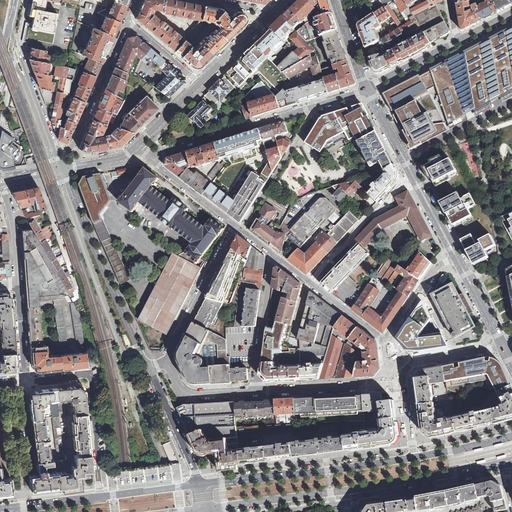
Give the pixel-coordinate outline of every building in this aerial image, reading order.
[(201,20),(203,5),(177,0),(144,0),(136,19),(174,51),(184,40),(176,33),(176,32),(174,30),(173,30),(162,22),(162,21),(159,20),(152,14),(152,12),(154,9),(157,9),(162,11),(164,13),(172,14),(172,15),(173,16),(175,16),(176,16),(176,15),(187,17),(187,18),(188,19),(190,19),(191,19),(191,18),(201,20)] [(317,10),(315,8),(307,0),(302,0),(300,3),(292,11),(303,21),(304,23),(306,25),(307,23),(309,22),(313,21),(312,19),(313,19),(312,17),(311,17),(310,16),(313,13),(315,20),(320,18),(318,13),(317,10)] [(319,2),(326,0),(307,0),(315,8),(320,3),(319,2)] [(320,18),(332,14),(330,7),(327,0),(326,0),(319,2),(320,3),(321,7),(319,7),(319,8),(319,9),(320,13),(318,13),(320,18)] [(419,24),(414,16),(408,7),(403,0),(395,0),(395,1),(401,13),(402,12),(408,23),(399,29),(403,33),(419,24)] [(489,17),(499,12),(494,2),(492,0),(485,0),(487,3),(485,5),(484,4),(481,6),(481,7),(478,8),(476,3),(475,1),(471,2),(473,10),(479,22),(489,17)] [(511,5),(511,0),(496,0),(494,2),(499,12),(510,6),(511,5)] [(77,21),(80,7),(62,3),(61,3),(59,2),(54,1),(54,4),(61,5),(59,14),(48,12),(49,8),(45,7),(33,5),(30,4),(27,15),(35,17),(34,20),(33,24),(26,23),(24,31),(22,41),(27,42),(26,46),(46,50),(71,55),(71,52),(72,50),(77,21)] [(107,17),(119,23),(127,6),(114,1),(111,9),(110,9),(109,12),(109,13),(107,17)] [(431,7),(427,1),(415,7),(414,5),(415,4),(414,3),(408,7),(414,16),(431,7)] [(479,22),(473,10),(466,14),(464,8),(470,7),(469,2),(457,4),(461,30),(463,31),(479,22)] [(80,7),(77,21),(95,29),(100,20),(102,15),(97,13),(97,12),(106,9),(107,7),(87,3),(86,3),(86,4),(85,9),(80,7)] [(425,34),(431,43),(440,39),(449,34),(450,31),(442,16),(436,4),(431,7),(414,16),(419,24),(422,30),(425,34)] [(217,31),(226,41),(243,23),(245,22),(245,21),(245,19),(245,17),(245,16),(244,15),(243,14),(241,13),(240,13),(238,13),(236,13),(235,14),(230,19),(227,16),(223,11),(221,10),(218,9),(218,8),(211,7),(203,5),(201,20),(212,22),(213,21),(219,28),(217,31)] [(385,7),(391,17),(393,20),(396,18),(388,5),(385,7)] [(374,14),(380,24),(391,17),(385,7),(374,14)] [(288,14),(284,18),(295,29),(303,21),(292,11),(288,14)] [(325,36),(338,31),(333,18),(332,14),(320,18),(315,20),(317,24),(316,24),(317,28),(316,28),(315,29),(316,32),(319,31),(321,37),(325,36)] [(383,33),(384,32),(383,31),(382,28),(382,27),(380,24),(374,14),(360,24),(359,25),(359,26),(359,27),(361,34),(366,49),(380,42),(380,41),(377,32),(375,32),(376,29),(377,30),(377,29),(378,30),(380,28),(382,31),(383,33)] [(99,31),(113,37),(119,23),(107,17),(102,15),(100,20),(104,21),(99,31)] [(272,30),(283,41),(287,38),(287,39),(288,38),(291,36),(290,35),(291,34),(292,34),(294,33),(293,32),(296,29),(295,29),(284,18),(273,29),(272,30)] [(113,37),(99,31),(95,29),(77,21),(72,50),(102,63),(104,57),(100,55),(107,41),(111,43),(113,37)] [(307,23),(306,25),(304,26),(299,31),(298,32),(308,42),(315,39),(309,22),(307,23)] [(188,35),(193,40),(204,28),(198,23),(188,35)] [(403,34),(399,37),(400,39),(402,38),(402,37),(403,36),(404,39),(406,38),(407,38),(420,31),(422,30),(419,24),(403,33),(403,34)] [(511,28),(507,31),(507,28),(496,34),(488,38),(488,40),(489,39),(489,40),(488,41),(481,44),(481,42),(472,46),(471,47),(468,48),(463,51),(463,53),(456,57),(446,62),(438,66),(430,71),(418,77),(412,81),(385,95),(386,97),(387,99),(389,102),(390,104),(394,111),(396,115),(399,122),(404,131),(410,144),(411,145),(413,148),(439,135),(447,131),(445,128),(445,126),(447,125),(450,123),(453,121),(464,115),(471,111),(475,109),(491,101),(497,98),(497,97),(500,95),(501,96),(511,90),(511,28)] [(200,45),(211,56),(226,41),(217,31),(215,29),(207,38),(206,37),(199,44),(200,45)] [(403,33),(399,29),(387,37),(390,43),(396,39),(399,37),(403,34),(403,33)] [(273,62),(277,58),(276,56),(275,58),(274,57),(274,58),(272,57),(271,56),(285,43),(283,41),(272,30),(269,33),(269,34),(261,42),(260,42),(256,45),(256,46),(273,62)] [(335,65),(348,61),(345,52),(338,31),(325,36),(327,42),(324,43),(330,59),(332,58),(335,65)] [(316,50),(308,42),(298,32),(291,38),(301,48),(296,53),(303,61),(311,56),(311,54),(316,50)] [(431,43),(425,34),(422,35),(418,37),(417,37),(414,38),(414,40),(411,42),(410,41),(404,45),(404,44),(399,46),(400,47),(393,50),(394,51),(400,63),(409,59),(424,51),(426,50),(433,46),(431,43)] [(119,54),(116,61),(133,73),(139,59),(148,48),(139,40),(135,37),(133,38),(133,39),(128,40),(128,39),(126,39),(119,54)] [(387,50),(389,52),(394,51),(393,50),(391,46),(390,43),(387,37),(380,41),(380,42),(384,51),(387,50)] [(174,51),(193,68),(198,68),(211,56),(200,45),(195,50),(193,49),(193,48),(184,40),(174,51)] [(46,50),(26,46),(24,46),(25,49),(31,50),(29,59),(44,62),(45,58),(48,59),(49,55),(47,55),(47,54),(45,54),(46,50)] [(255,76),(261,81),(277,97),(285,90),(292,82),(289,79),(283,73),(273,62),(256,46),(228,74),(230,76),(227,79),(235,88),(239,92),(255,76)] [(273,62),(283,73),(303,61),(296,53),(289,47),(289,46),(286,49),(284,51),(289,57),(283,63),(278,58),(277,58),(273,62)] [(163,60),(148,48),(139,59),(154,71),(163,60)] [(83,72),(96,76),(102,63),(72,50),(71,52),(76,55),(76,56),(84,59),(84,60),(87,62),(83,72)] [(389,52),(370,59),(370,61),(374,71),(380,74),(400,63),(394,51),(389,52)] [(303,61),(283,73),(289,79),(293,77),(311,67),(315,76),(323,74),(322,70),(318,57),(312,58),(311,56),(303,61)] [(44,62),(29,59),(33,72),(47,74),(49,66),(50,67),(49,71),(55,72),(55,76),(60,77),(66,78),(70,80),(72,81),(75,69),(69,67),(44,62)] [(106,85),(104,89),(122,99),(126,102),(141,79),(133,73),(116,61),(114,65),(110,74),(106,85)] [(337,75),(341,89),(356,85),(356,84),(352,72),(348,61),(335,65),(334,66),(335,69),(337,70),(339,69),(341,73),(337,75)] [(154,87),(168,97),(186,80),(186,79),(168,64),(162,70),(167,75),(154,87)] [(47,74),(33,72),(40,88),(52,90),(53,86),(54,84),(50,83),(50,80),(53,81),(53,82),(54,82),(55,76),(47,74)] [(78,84),(90,89),(96,76),(83,72),(78,84)] [(323,74),(329,93),(335,91),(341,89),(337,75),(336,73),(335,74),(336,75),(329,77),(328,72),(323,74)] [(292,82),(285,90),(298,103),(306,100),(312,99),(329,93),(323,74),(315,76),(317,82),(314,82),(314,83),(299,88),(298,85),(293,77),(289,79),(292,82)] [(60,77),(58,92),(63,93),(66,78),(60,77)] [(205,96),(219,110),(221,108),(222,106),(222,105),(222,104),(221,102),(227,96),(235,88),(227,79),(225,77),(221,80),(214,87),(205,96)] [(145,96),(154,87),(141,79),(126,102),(122,99),(115,114),(115,117),(112,123),(111,125),(117,127),(133,132),(155,111),(154,110),(154,106),(155,105),(145,96)] [(281,109),(277,97),(261,81),(246,96),(249,99),(252,96),(253,94),(258,99),(259,101),(258,101),(258,100),(255,100),(254,100),(248,102),(249,104),(253,117),(281,109)] [(73,97),(85,102),(90,89),(78,84),(77,85),(78,85),(76,90),(75,89),(75,90),(76,91),(75,92),(74,92),(74,93),(75,93),(73,97)] [(52,90),(40,88),(45,103),(54,105),(61,106),(62,100),(63,97),(63,93),(58,92),(55,91),(52,90)] [(115,114),(122,99),(104,89),(103,91),(100,98),(97,105),(110,111),(115,114)] [(285,90),(277,97),(281,109),(298,103),(285,90)] [(67,109),(79,115),(85,102),(73,97),(72,101),(70,101),(69,103),(70,104),(70,105),(64,103),(65,101),(62,100),(61,106),(65,108),(67,109)] [(210,119),(207,115),(213,109),(210,106),(209,107),(204,102),(196,110),(190,116),(191,117),(190,118),(193,121),(194,121),(195,121),(196,121),(202,127),(202,128),(203,127),(204,128),(205,128),(206,128),(207,127),(207,126),(207,125),(207,124),(207,123),(208,122),(207,122),(210,119)] [(243,106),(247,119),(253,117),(249,104),(243,106)] [(334,113),(349,141),(356,137),(357,139),(375,129),(371,122),(366,111),(362,104),(343,110),(334,113)] [(61,106),(54,105),(51,120),(58,138),(60,127),(62,117),(65,108),(61,106)] [(97,105),(90,120),(104,124),(110,111),(97,105)] [(67,119),(76,123),(79,115),(67,109),(65,114),(68,115),(67,119)] [(313,149),(314,148),(321,153),(323,149),(325,150),(339,142),(341,145),(349,141),(334,113),(328,115),(322,117),(306,143),(311,146),(313,149)] [(60,127),(72,131),(76,123),(67,119),(62,117),(60,127)] [(90,120),(84,133),(92,135),(100,134),(104,124),(90,120)] [(194,121),(193,121),(194,122),(193,124),(199,130),(202,127),(196,121),(195,121),(194,121)] [(272,126),(275,137),(277,136),(277,135),(288,132),(284,122),(272,126)] [(264,145),(277,141),(275,137),(272,126),(259,130),(264,145)] [(59,140),(67,144),(72,131),(60,127),(58,138),(59,140)] [(119,146),(133,132),(117,127),(110,134),(105,135),(104,136),(93,138),(92,135),(84,133),(77,150),(83,152),(101,149),(114,147),(119,146)] [(375,129),(357,139),(358,142),(362,149),(381,139),(378,134),(375,129)] [(240,173),(262,189),(263,187),(265,185),(263,183),(267,177),(269,178),(273,172),(267,151),(264,145),(259,130),(233,138),(240,160),(245,158),(246,163),(240,173)] [(14,162),(17,162),(19,158),(19,152),(21,151),(20,146),(3,134),(0,150),(0,166),(0,167),(2,168),(4,168),(15,166),(14,164),(14,162)] [(278,146),(282,157),(292,141),(286,137),(285,140),(277,142),(278,146)] [(216,143),(221,159),(224,161),(228,163),(240,160),(233,138),(216,143)] [(381,139),(362,149),(368,160),(387,150),(384,145),(381,139)] [(473,178),(478,177),(471,142),(460,144),(463,156),(469,155),(470,160),(473,178)] [(188,152),(191,163),(193,168),(197,166),(197,168),(207,164),(208,165),(212,164),(212,163),(212,162),(221,159),(216,143),(213,144),(205,147),(188,152)] [(267,151),(273,172),(282,157),(278,146),(277,147),(277,148),(267,151)] [(387,152),(387,150),(368,160),(371,167),(378,163),(383,165),(384,168),(385,170),(393,165),(392,163),(391,161),(390,158),(387,153),(387,152)] [(181,178),(188,169),(190,167),(189,163),(191,163),(188,152),(168,159),(166,166),(181,178)] [(444,162),(441,155),(430,161),(431,164),(423,168),(425,172),(427,176),(431,174),(433,177),(432,178),(436,187),(451,179),(449,175),(457,171),(450,159),(444,162)] [(214,169),(220,173),(223,170),(217,165),(214,169)] [(378,181),(388,190),(393,185),(397,181),(398,179),(398,177),(399,176),(399,174),(398,172),(398,171),(397,170),(394,165),(393,165),(385,170),(384,171),(386,174),(384,176),(383,175),(378,181)] [(139,170),(141,170),(141,167),(112,172),(113,179),(120,178),(119,176),(140,172),(139,170)] [(185,252),(179,256),(202,268),(203,269),(207,262),(201,258),(204,255),(203,255),(218,235),(219,235),(224,228),(211,219),(206,225),(206,226),(205,227),(186,212),(189,208),(175,197),(172,201),(152,186),(153,185),(154,186),(155,184),(156,186),(158,183),(156,182),(159,178),(146,169),(141,176),(126,196),(125,196),(120,203),(133,213),(139,205),(138,205),(140,203),(159,218),(158,218),(173,229),(193,243),(191,246),(190,245),(185,252)] [(181,178),(204,195),(212,183),(213,183),(209,180),(198,172),(196,175),(188,169),(181,178)] [(229,212),(242,222),(245,216),(262,189),(240,173),(230,188),(229,188),(225,193),(212,183),(204,195),(215,203),(228,214),(229,212)] [(80,185),(94,223),(102,220),(100,215),(111,200),(102,174),(84,177),(80,185)] [(355,180),(377,202),(388,190),(378,181),(375,177),(373,176),(366,178),(355,180)] [(128,187),(127,187),(132,180),(130,178),(127,179),(120,188),(125,192),(128,187)] [(338,185),(347,194),(350,196),(355,190),(349,185),(348,186),(345,184),(345,183),(338,185)] [(332,195),(340,202),(347,194),(338,185),(332,187),(337,190),(332,195)] [(30,211),(46,208),(38,186),(26,189),(29,204),(32,203),(33,206),(29,207),(29,208),(30,211)] [(422,241),(431,235),(406,188),(403,189),(395,197),(401,206),(381,217),(382,217),(380,218),(380,217),(374,219),(355,240),(358,243),(363,248),(370,242),(370,241),(371,240),(372,240),(378,234),(379,232),(382,229),(387,227),(387,226),(389,225),(389,226),(399,220),(400,219),(400,220),(406,217),(405,216),(407,216),(408,215),(410,219),(411,219),(412,223),(417,233),(418,233),(420,236),(419,236),(422,241)] [(29,205),(29,204),(26,189),(12,192),(13,195),(16,201),(20,207),(29,205)] [(460,199),(458,194),(442,203),(449,216),(453,225),(472,215),(468,209),(474,206),(469,195),(460,199)] [(288,236),(297,247),(299,249),(311,236),(320,227),(337,243),(340,241),(353,227),(354,225),(358,221),(359,221),(360,220),(351,212),(350,211),(345,216),(344,215),(343,215),(342,215),(341,216),(336,211),(336,210),(336,209),(336,207),(335,206),(327,198),(321,198),(291,229),(283,222),(280,227),(278,232),(286,234),(288,236)] [(250,230),(270,246),(278,232),(280,227),(273,221),(268,227),(265,224),(268,220),(270,221),(277,210),(266,204),(260,213),(264,217),(264,218),(262,217),(261,219),(262,220),(261,221),(257,218),(250,230)] [(34,233),(40,230),(34,220),(47,216),(45,210),(33,213),(32,211),(30,212),(25,216),(34,233)] [(351,212),(360,220),(362,218),(354,210),(351,212)] [(511,210),(500,217),(511,240),(511,210)] [(102,220),(94,223),(96,228),(100,237),(104,246),(119,278),(121,283),(130,280),(104,220),(102,220)] [(47,226),(40,229),(46,241),(52,238),(47,226)] [(318,242),(329,252),(334,247),(333,246),(335,244),(336,245),(337,243),(320,227),(311,236),(318,242)] [(70,303),(72,302),(67,294),(69,294),(61,280),(56,271),(50,261),(45,252),(40,242),(34,233),(33,234),(31,229),(22,230),(23,237),(24,247),(28,307),(39,306),(53,304),(60,303),(70,303)] [(40,242),(45,239),(40,230),(34,233),(40,242)] [(281,255),(288,236),(286,234),(278,232),(270,246),(281,255)] [(477,245),(472,235),(461,240),(462,242),(472,260),(474,265),(489,257),(485,251),(496,245),(491,235),(480,240),(481,243),(477,245)] [(247,261),(252,246),(239,236),(232,249),(241,256),(243,255),(246,257),(245,259),(247,261)] [(45,252),(50,249),(45,239),(40,242),(45,252)] [(9,259),(8,241),(1,240),(1,244),(0,246),(0,256),(3,257),(9,259)] [(301,269),(308,275),(326,255),(329,252),(318,242),(306,255),(299,249),(288,260),(301,269)] [(363,248),(358,243),(356,247),(344,259),(343,261),(343,260),(332,272),(321,284),(326,289),(327,289),(329,291),(331,293),(368,254),(369,255),(369,253),(363,248)] [(247,289),(261,290),(266,256),(261,253),(257,250),(252,246),(247,261),(237,287),(242,288),(247,289)] [(288,260),(299,249),(297,247),(286,258),(288,260)] [(50,261),(56,258),(50,249),(45,252),(50,261)] [(206,299),(208,299),(224,303),(231,304),(237,287),(247,261),(245,259),(241,256),(232,249),(229,255),(225,264),(218,277),(206,299)] [(407,271),(420,280),(425,273),(426,273),(427,271),(427,270),(431,262),(419,251),(416,257),(418,258),(411,268),(410,267),(407,271)] [(202,268),(179,256),(174,254),(140,320),(167,335),(202,268)] [(397,289),(408,297),(413,290),(418,283),(420,280),(407,271),(402,267),(398,265),(387,257),(388,257),(387,256),(381,264),(375,274),(397,289)] [(56,271),(61,268),(56,258),(50,261),(56,271)] [(278,290),(281,291),(281,286),(286,287),(291,276),(279,267),(275,268),(273,288),(278,290)] [(56,271),(61,280),(68,276),(70,275),(69,271),(68,271),(64,273),(61,268),(56,271)] [(61,280),(69,294),(74,291),(68,281),(71,280),(68,276),(61,280)] [(291,276),(286,287),(284,292),(290,294),(289,299),(283,298),(298,302),(303,285),(291,276)] [(432,295),(455,338),(476,327),(468,312),(472,311),(464,296),(461,298),(453,283),(432,295)] [(381,331),(383,333),(386,330),(390,324),(408,297),(397,289),(397,291),(399,292),(396,297),(398,298),(396,300),(394,299),(384,314),(383,313),(383,314),(379,312),(378,314),(369,307),(380,291),(369,284),(364,291),(362,294),(352,309),(365,319),(381,331)] [(242,288),(237,287),(231,304),(238,306),(242,288)] [(244,321),(236,320),(235,327),(242,326),(242,327),(256,326),(258,314),(260,297),(261,290),(247,289),(245,304),(246,304),(245,307),(243,307),(243,310),(245,310),(244,321)] [(335,328),(343,316),(311,291),(310,292),(298,339),(300,339),(321,346),(328,347),(332,334),(334,327),(335,328)] [(0,293),(0,323),(0,328),(14,327),(11,297),(7,297),(7,293),(0,293)] [(291,325),(298,302),(283,298),(277,321),(291,325)] [(194,322),(226,339),(226,327),(226,325),(225,324),(225,322),(224,321),(222,320),(220,319),(223,312),(220,310),(224,303),(208,299),(203,310),(202,311),(201,312),(202,312),(199,317),(196,323),(194,322)] [(76,344),(84,343),(80,314),(73,302),(72,302),(70,303),(76,344)] [(59,340),(60,346),(67,345),(60,303),(53,304),(59,340)] [(29,326),(40,325),(39,306),(28,307),(29,326)] [(431,318),(424,306),(417,310),(411,320),(399,339),(404,344),(410,349),(420,348),(427,347),(444,346),(443,336),(417,339),(418,336),(431,318)] [(350,339),(358,328),(343,316),(335,328),(350,339)] [(287,340),(291,325),(277,321),(274,321),(271,320),(269,319),(268,325),(266,340),(265,347),(282,348),(282,344),(283,339),(287,340)] [(197,385),(232,383),(232,381),(231,369),(231,363),(230,357),(227,357),(226,339),(194,322),(179,352),(178,354),(178,356),(178,357),(178,359),(179,361),(181,368),(182,367),(184,372),(183,372),(187,379),(189,382),(190,383),(193,384),(195,385),(197,385)] [(31,346),(42,345),(40,325),(29,326),(31,346)] [(14,327),(0,328),(2,354),(16,353),(14,327)] [(365,362),(358,362),(355,377),(374,376),(381,368),(380,363),(378,349),(377,342),(375,340),(358,328),(350,339),(364,349),(365,361),(365,362)] [(346,344),(345,344),(341,341),(339,340),(332,334),(328,347),(326,355),(325,360),(319,379),(335,378),(355,377),(358,362),(360,354),(359,354),(358,353),(350,348),(346,344)] [(321,346),(300,339),(300,349),(300,350),(322,349),(321,346)] [(35,372),(61,369),(60,355),(45,356),(45,354),(46,354),(45,345),(42,345),(31,346),(32,366),(35,365),(35,372)] [(322,349),(300,350),(301,357),(326,355),(328,347),(321,346),(322,349)] [(282,352),(282,348),(265,347),(264,358),(263,358),(263,363),(279,362),(279,366),(301,365),(301,357),(300,350),(300,349),(289,348),(290,352),(282,352)] [(77,367),(87,366),(85,352),(60,355),(61,369),(77,367)] [(0,361),(0,375),(11,374),(17,367),(17,360),(16,353),(2,354),(3,361),(0,361)] [(464,363),(443,367),(446,381),(447,390),(450,390),(451,390),(452,391),(453,392),(454,392),(455,392),(456,392),(458,392),(459,392),(461,391),(462,390),(463,389),(464,388),(465,387),(465,386),(466,385),(466,384),(485,380),(491,390),(495,388),(498,392),(511,385),(501,366),(498,362),(492,359),(485,359),(464,363)] [(301,365),(302,380),(319,379),(325,360),(323,360),(320,362),(320,363),(301,365)] [(279,362),(263,363),(262,363),(261,375),(262,375),(263,376),(266,380),(267,382),(302,380),(301,365),(279,366),(279,362)] [(429,379),(430,384),(446,381),(443,367),(426,370),(426,372),(435,370),(436,379),(429,379)] [(232,381),(248,380),(248,368),(231,369),(232,381)] [(419,404),(432,403),(431,393),(432,393),(431,386),(430,386),(430,384),(429,379),(436,379),(435,370),(428,371),(426,372),(426,374),(426,376),(427,377),(416,378),(419,404)] [(508,420),(511,418),(511,386),(511,385),(498,392),(488,397),(489,403),(492,402),(492,401),(500,397),(504,405),(498,407),(498,406),(490,408),(491,409),(494,423),(508,420)] [(74,414),(87,413),(85,391),(78,386),(56,388),(59,416),(66,415),(65,400),(71,399),(71,404),(73,403),(74,414)] [(31,420),(43,418),(42,406),(43,405),(44,405),(45,404),(45,402),(50,401),(52,417),(59,416),(56,388),(38,390),(39,391),(36,391),(30,392),(29,393),(30,402),(29,402),(31,420)] [(382,419),(396,417),(394,408),(394,401),(383,402),(382,394),(376,395),(375,395),(367,395),(363,395),(364,411),(364,412),(381,409),(382,419)] [(313,398),(295,399),(296,414),(302,414),(302,418),(310,418),(310,423),(338,422),(342,422),(350,421),(365,421),(364,412),(364,411),(363,395),(347,396),(313,398)] [(275,400),(277,425),(290,424),(292,424),(296,424),(296,414),(295,399),(275,400)] [(238,427),(277,425),(275,400),(265,401),(265,404),(261,404),(250,404),(250,401),(235,402),(238,427)] [(419,405),(423,432),(431,438),(434,437),(447,434),(457,432),(453,414),(450,400),(432,403),(419,404),(419,405)] [(229,452),(240,450),(238,437),(238,427),(235,402),(226,402),(188,405),(185,405),(178,408),(190,435),(202,430),(206,439),(210,440),(226,438),(229,452)] [(485,425),(494,423),(491,409),(486,410),(487,411),(483,412),(483,411),(465,415),(466,416),(462,417),(462,416),(460,417),(459,413),(453,414),(457,432),(466,430),(485,425)] [(77,455),(91,454),(87,413),(74,414),(73,415),(74,422),(72,422),(74,448),(76,448),(77,455)] [(61,428),(59,416),(52,417),(52,419),(54,422),(53,423),(55,426),(53,428),(55,431),(54,432),(56,435),(54,436),(56,439),(55,440),(57,443),(55,445),(57,448),(56,449),(58,452),(63,451),(62,440),(61,428)] [(382,446),(392,444),(398,436),(396,417),(382,419),(380,419),(381,428),(382,428),(383,430),(382,432),(380,432),(380,430),(377,431),(377,428),(368,429),(368,432),(366,432),(366,429),(360,430),(360,433),(352,434),(350,421),(342,422),(344,436),(346,449),(346,450),(358,449),(382,446)] [(37,462),(51,460),(46,418),(43,418),(31,420),(37,462)] [(294,456),(346,449),(344,436),(339,437),(338,422),(293,428),(292,424),(290,424),(291,431),(293,443),(294,456)] [(294,456),(293,443),(249,448),(247,438),(257,437),(260,435),(291,431),(290,424),(277,425),(238,427),(238,437),(240,450),(242,464),(280,459),(291,458),(295,457),(294,456)] [(240,450),(229,452),(226,438),(210,440),(206,439),(202,430),(190,435),(195,447),(197,452),(199,454),(201,455),(203,455),(217,453),(222,453),(223,462),(224,466),(233,465),(242,464),(240,450)] [(171,463),(179,463),(170,442),(163,445),(171,463)] [(222,453),(217,453),(219,471),(233,470),(233,465),(224,466),(223,462),(222,453)] [(58,487),(62,487),(76,485),(75,476),(80,475),(83,475),(83,471),(92,470),(91,462),(91,454),(77,455),(74,455),(75,466),(72,466),(73,475),(66,475),(65,471),(57,473),(58,487)] [(31,491),(58,487),(57,473),(56,471),(45,473),(45,470),(52,469),(51,460),(37,462),(38,474),(29,475),(31,491)] [(0,495),(13,493),(11,477),(1,479),(0,468),(0,495)] [(82,488),(80,475),(75,476),(76,485),(62,487),(63,491),(63,492),(73,490),(82,489),(82,488)] [(495,511),(508,510),(502,487),(502,486),(494,481),(493,481),(477,485),(480,498),(489,496),(491,497),(495,511)] [(480,500),(480,498),(477,485),(457,490),(435,494),(417,497),(420,511),(426,510),(480,500)] [(419,511),(420,511),(417,497),(412,498),(409,498),(406,499),(388,502),(389,511),(419,511)] [(389,511),(388,502),(385,502),(371,504),(369,504),(363,511),(389,511)] [(482,511),(481,505),(481,502),(479,506),(477,505),(475,508),(474,507),(471,510),(468,508),(465,511),(462,509),(460,511),(457,510),(456,511),(453,511),(452,511),(451,511),(482,511)]
